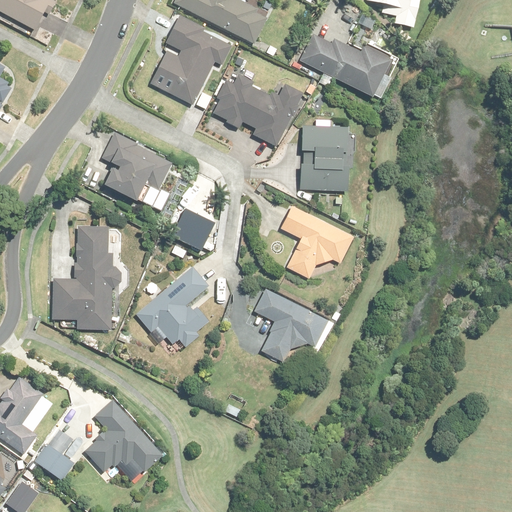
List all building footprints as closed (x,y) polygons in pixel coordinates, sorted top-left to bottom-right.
[(0,0),(0,12),(41,34),(58,2),(54,0),(0,0)] [(172,0),(171,4),(251,42),(263,15),(231,0),(172,0)] [(363,0),(363,2),(395,6),(393,23),(411,26),(414,0),(363,0)] [(374,21),(361,13),(352,29),(365,37),(374,21)] [(162,52),(146,84),(188,105),(211,61),(219,66),(229,47),(199,32),(201,28),(175,15),(160,43),(177,52),(174,58),(162,52)] [(326,88),(332,78),(375,100),(387,77),(381,74),(388,61),(362,47),(359,53),(332,39),(330,44),(311,35),(298,61),(320,72),(315,83),(326,88)] [(267,44),(263,52),(275,59),(280,51),(267,44)] [(0,113),(16,85),(4,79),(9,69),(0,64),(0,113)] [(218,100),(211,114),(226,121),(224,125),(237,131),(240,125),(251,131),(249,137),(271,148),(299,94),(283,85),(277,97),(268,92),(266,96),(249,87),(251,83),(235,75),(231,84),(223,80),(213,98),(218,100)] [(308,151),(308,156),(300,156),(300,164),(297,164),(296,191),(343,193),(345,127),(298,125),(297,151),(308,151)] [(168,163),(111,135),(100,158),(108,162),(97,186),(137,205),(146,185),(155,189),(168,163)] [(350,238),(288,208),(278,230),(298,239),(283,270),(306,280),(311,268),(329,262),(337,266),(350,238)] [(209,223),(178,210),(166,237),(197,251),(209,223)] [(70,280),(51,280),(51,320),(75,320),(75,329),(106,330),(107,289),(113,289),(113,288),(114,288),(115,287),(116,286),(117,285),(117,284),(118,284),(118,283),(118,282),(118,281),(119,281),(119,280),(119,279),(119,278),(119,277),(118,276),(118,275),(118,274),(117,273),(117,272),(116,272),(116,271),(115,270),(114,269),(113,268),(112,268),(111,267),(110,267),(110,254),(106,254),(106,228),(76,227),(76,244),(73,244),(72,263),(70,263),(70,280)] [(187,252),(173,246),(169,257),(182,262),(187,252)] [(190,268),(133,314),(148,333),(155,328),(170,346),(174,344),(179,351),(197,336),(194,332),(206,322),(195,309),(191,312),(184,304),(205,287),(190,268)] [(226,278),(214,279),(215,303),(227,302),(226,278)] [(325,321),(263,291),(253,313),(273,321),(259,353),(281,363),(286,351),(304,344),(312,348),(325,321)] [(0,440),(19,454),(33,435),(20,425),(42,395),(17,378),(7,392),(4,390),(0,395),(0,440)] [(160,456),(112,401),(92,419),(101,430),(93,437),(96,440),(80,454),(98,475),(108,466),(111,469),(119,462),(124,468),(132,461),(142,471),(160,456)] [(227,404),(221,412),(232,419),(237,411),(227,404)] [(71,467),(44,445),(30,463),(57,484),(71,467)]
